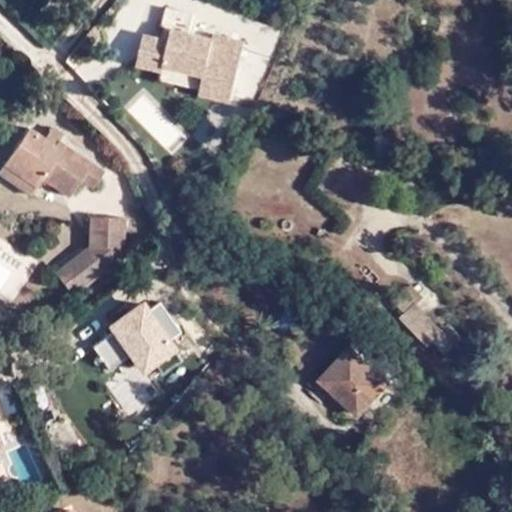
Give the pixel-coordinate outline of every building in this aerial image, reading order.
[(170,3),(165,0),(153,0),(130,26),(141,36),(170,3)] [(167,9),(164,28),(191,31),(193,12),(167,9)] [(196,60),(145,46),(136,72),(201,91),(201,95),(222,102),(234,58),(199,48),(196,60)] [(60,144),(63,140),(67,133),(57,127),(50,138),(60,144)] [(109,170),(63,140),(60,144),(50,138),(34,128),(10,164),(42,185),(48,177),(75,194),(86,178),(99,186),(109,170)] [(37,193),(42,185),(10,164),(4,172),(37,193)] [(91,259),(63,280),(76,295),(124,255),(124,216),(91,215),(91,246),(91,259)] [(56,272),(63,280),(91,259),(91,246),(56,272)] [(407,312),(418,302),(424,297),(412,285),(395,300),(407,312)] [(445,331),(418,302),(407,312),(403,316),(430,345),(435,341),(445,331)] [(452,325),(445,331),(435,341),(446,352),(462,337),(452,325)] [(57,385),(58,386),(65,403),(102,386),(104,390),(118,384),(106,360),(93,366),(82,340),(45,357),(52,373),(53,376),(59,373),(63,382),(57,385)] [(360,413),(391,380),(370,362),(351,344),(321,378),(360,413)] [(370,362),(391,380),(403,366),(383,347),(370,362)] [(53,389),(58,386),(57,385),(63,382),(59,373),(53,376),(52,373),(47,376),(53,389)] [(38,511),(32,498),(1,511),(0,511),(38,511)]
